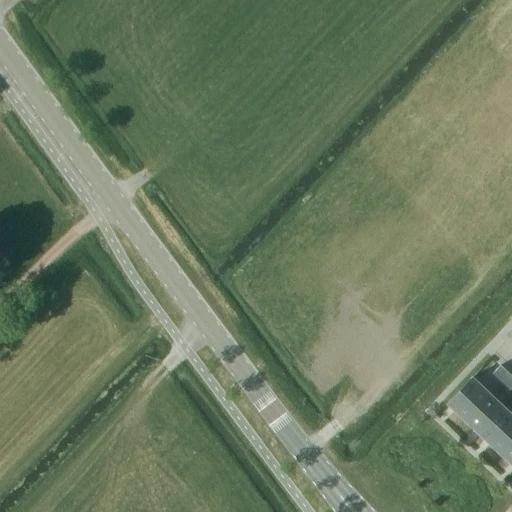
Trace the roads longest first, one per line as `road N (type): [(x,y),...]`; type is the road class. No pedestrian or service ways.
road 1 (secondary): [(273,414),(0,48)]
road 2 (secondary): [(363,511),(273,414)]
road 3 (secondary): [(273,414),(345,511)]
